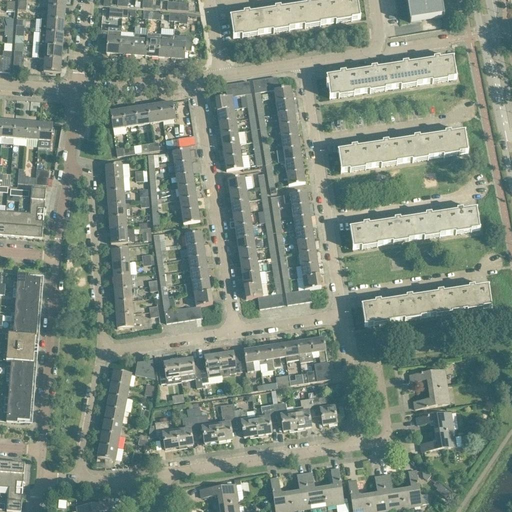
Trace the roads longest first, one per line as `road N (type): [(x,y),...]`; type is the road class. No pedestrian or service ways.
road 1 (unclassified): [(195,79),(234,331)]
road 2 (residential): [(161,476),(361,443)]
road 3 (unclassified): [(41,451),(55,256)]
road 4 (unclassified): [(103,352),(91,185),(68,170)]
road 5 (secondary): [(474,0),(511,183)]
road 6 (residential): [(338,294),(492,264)]
road 7 (residential): [(314,139),(448,119),(466,109)]
road 8 (residential): [(326,217),(477,186)]
road 9 (unclassified): [(103,352),(234,331)]
road 10 (residential): [(77,480),(103,352)]
